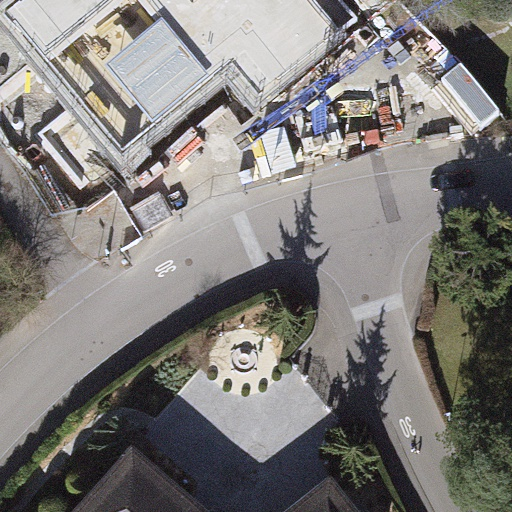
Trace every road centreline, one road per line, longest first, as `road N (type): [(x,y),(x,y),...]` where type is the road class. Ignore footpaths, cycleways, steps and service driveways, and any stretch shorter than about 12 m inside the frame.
road 1 (residential): [(0,416),(97,323),(222,248),(341,214)]
road 2 (residential): [(341,214),(445,511)]
road 3 (residential): [(341,214),(511,185)]
